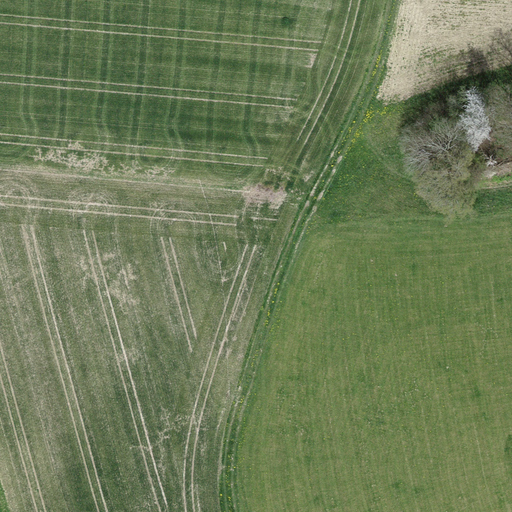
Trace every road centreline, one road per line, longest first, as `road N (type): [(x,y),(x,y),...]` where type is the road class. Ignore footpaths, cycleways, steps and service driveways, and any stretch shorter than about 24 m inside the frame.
road 1 (track): [(225,511),(226,442),(246,365),(296,217),(360,90),(383,0)]
road 2 (track): [(511,180),(356,170),(334,149)]
